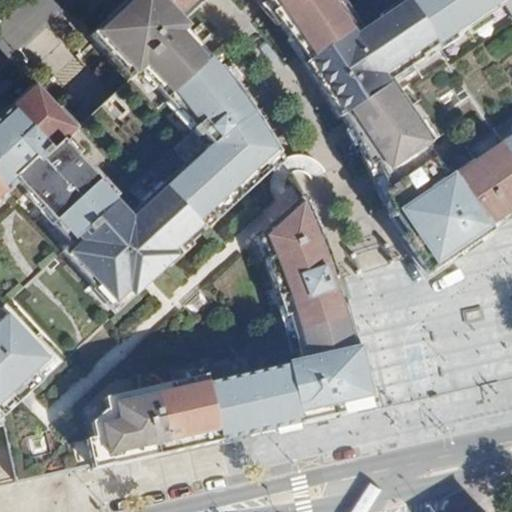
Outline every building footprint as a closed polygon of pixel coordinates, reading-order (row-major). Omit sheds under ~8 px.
[(139,68),(163,94),(207,51),(183,25),(187,21),(184,18),(167,0),(124,0),(92,30),(132,75),(139,68)] [(167,0),(184,18),(203,0),(167,0)] [(256,0),(299,59),(352,24),(335,0),(256,0)] [(336,114),(342,111),(389,79),(387,77),(437,44),(406,0),(391,0),(353,26),(352,24),(299,59),(336,114)] [(406,0),(437,44),(502,1),(501,0),(406,0)] [(511,0),(501,0),(502,1),(511,15),(511,0)] [(201,143),(159,183),(195,221),(277,147),(268,133),(256,117),(241,94),(229,78),(213,59),(207,51),(163,94),(181,115),(194,133),(201,143)] [(342,111),(375,189),(431,150),(434,148),(389,79),(342,111)] [(30,81),(8,101),(48,144),(58,135),(70,123),(30,81)] [(0,185),(2,188),(12,178),(48,144),(8,101),(0,108),(0,185)] [(511,131),(500,139),(511,156),(511,131)] [(95,174),(58,135),(48,144),(12,178),(48,217),(95,174)] [(511,208),(511,156),(500,139),(454,171),(490,223),(511,208)] [(493,229),(490,223),(454,171),(451,166),(445,170),(431,150),(375,189),(381,203),(385,204),(386,213),(387,219),(399,234),(396,236),(409,256),(424,276),(493,229)] [(114,194),(95,174),(48,217),(67,237),(70,234),(114,194)] [(114,194),(70,234),(74,239),(63,248),(110,300),(121,290),(125,295),(176,248),(173,246),(197,224),(195,221),(159,183),(130,210),(114,194)] [(313,218),(300,192),(257,231),(264,246),(273,266),(280,284),(288,304),(293,324),(300,353),(355,340),(345,301),(337,278),(325,247),(313,218)] [(0,398),(47,356),(2,307),(0,309),(0,398)] [(281,357),(282,360),(297,427),(376,409),(360,339),(355,340),(300,353),(281,357)] [(282,360),(203,377),(221,444),(297,427),(282,360)] [(201,370),(117,389),(107,392),(112,415),(94,419),(97,432),(82,435),(91,471),(91,473),(221,444),(203,377),(201,370)]
